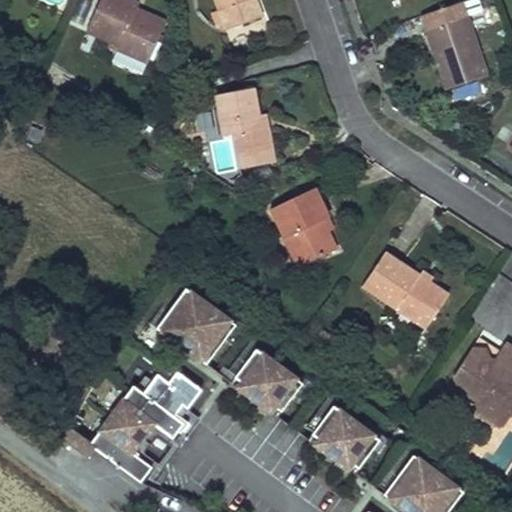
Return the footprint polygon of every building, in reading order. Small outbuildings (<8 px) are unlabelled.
[(139,11),(118,0),(101,0),(86,30),(117,46),(115,49),(145,65),(161,35),(134,20),(138,14),(139,11)] [(207,0),(218,36),(258,24),(250,0),(207,0)] [(134,20),(161,35),(165,28),(138,14),(134,20)] [(483,80),(464,24),(424,37),(443,94),(483,80)] [(272,153),(264,114),(257,115),(252,90),(212,98),(214,108),(199,111),(206,145),(231,140),(235,160),(272,153)] [(511,128),(500,146),(511,153),(511,128)] [(269,216),(295,274),(333,256),(321,229),(326,227),(313,196),(269,216)] [(442,300),(378,259),(355,294),(419,335),(442,300)] [(202,366),(231,325),(179,289),(151,331),(202,366)] [(470,343),(463,353),(485,366),(491,357),(470,343)] [(485,366),(463,353),(447,378),(454,395),(483,412),(480,418),(485,430),(498,429),(505,418),(511,419),(511,391),(510,392),(502,378),(511,364),(511,357),(497,347),(491,357),(485,366)] [(278,412),(298,383),(251,350),(230,378),(238,384),(235,390),(266,412),(269,406),(278,412)] [(184,425),(172,416),(178,407),(183,411),(197,392),(172,373),(163,385),(152,378),(148,385),(139,397),(132,392),(128,389),(87,447),(65,432),(59,444),(85,462),(92,453),(138,485),(149,470),(134,459),(136,457),(131,453),(150,427),(154,430),(169,441),(175,433),(177,435),(184,425)] [(139,397),(148,385),(140,380),(132,392),(139,397)] [(483,412),(454,395),(461,413),(485,430),(480,418),(483,412)] [(356,467),(376,439),(329,405),(308,434),(317,440),(313,445),(344,467),(348,462),(356,467)] [(136,457),(154,430),(150,427),(131,453),(136,457)] [(407,511),(443,511),(461,488),(410,452),(381,493),(407,511)]
